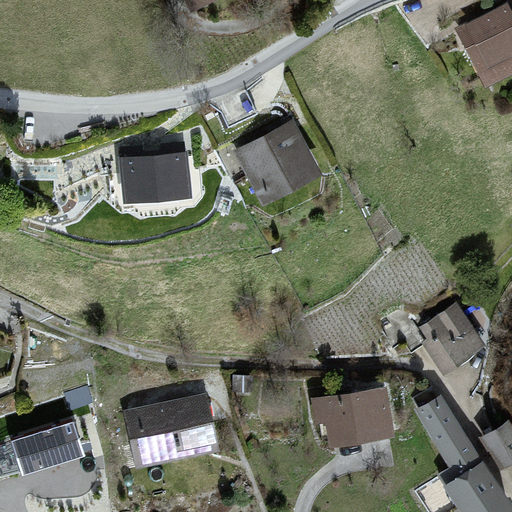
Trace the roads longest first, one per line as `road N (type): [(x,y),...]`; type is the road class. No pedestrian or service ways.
road 1 (track): [(0,289),(100,335),(254,358),(415,365)]
road 2 (residential): [(0,105),(157,108),(272,64),(375,0)]
